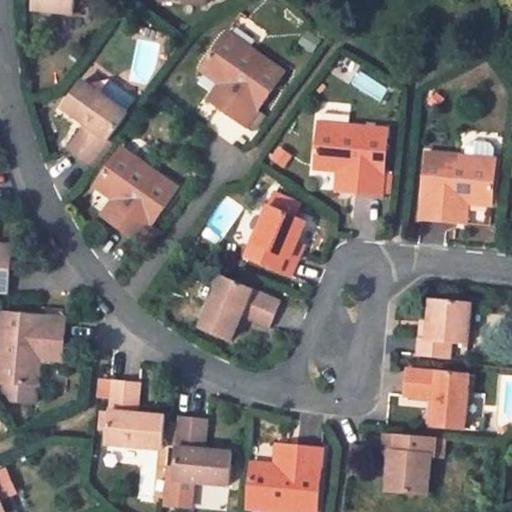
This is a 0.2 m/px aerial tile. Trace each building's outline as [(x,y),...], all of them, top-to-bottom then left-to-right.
[(35,0),(34,11),(74,15),(75,5),(75,0),(35,0)] [(285,73),(228,33),(202,69),(221,84),(229,90),(218,104),(248,126),(258,112),(285,73)] [(85,83),(65,111),(87,126),(81,134),(70,149),(91,165),(127,114),(85,83)] [(221,84),(211,98),(218,104),(229,90),(221,84)] [(65,111),(59,118),(81,134),(87,126),(65,111)] [(248,126),(254,131),(265,117),(258,112),(248,126)] [(388,130),(320,124),(315,170),(336,172),(345,173),(344,193),(383,195),(388,130)] [(152,228),(178,189),(121,148),(95,185),(114,199),(122,206),(111,222),(140,243),(142,242),(152,228)] [(495,161),(427,154),(420,221),(469,225),(470,205),(480,205),(491,206),(495,161)] [(336,172),(335,192),(344,193),(345,173),(336,172)] [(297,242),(305,223),(294,218),(300,205),(274,194),(269,207),(252,244),(255,245),(265,250),(262,257),(259,264),(292,277),(304,246),(297,242)] [(114,199),(102,216),(111,222),(122,206),(114,199)] [(469,225),(479,226),(480,205),(470,205),(469,225)] [(142,242),(148,247),(158,233),(152,228),(142,242)] [(255,245),(251,252),(262,257),(265,250),(255,245)] [(0,256),(10,257),(11,247),(0,246),(0,256)] [(0,292),(6,293),(10,257),(0,256),(0,292)] [(280,303),(223,278),(201,327),(231,340),(242,314),(248,317),(269,327),(280,303)] [(472,304),(431,300),(427,342),(419,341),(417,356),(450,358),(452,343),(468,344),(472,304)] [(46,318),(64,319),(64,313),(46,311),(46,318)] [(46,318),(0,313),(0,316),(0,385),(5,386),(4,395),(7,395),(12,404),(35,406),(37,389),(39,389),(41,364),(42,355),(65,357),(68,320),(64,319),(46,318)] [(231,340),(237,343),(248,317),(242,314),(231,340)] [(429,322),(421,321),(419,341),(427,342),(429,322)] [(41,364),(64,365),(65,357),(42,355),(41,364)] [(469,376),(408,369),(404,397),(424,399),(433,400),(430,426),(464,430),(469,376)] [(113,383),(98,381),(96,397),(111,398),(110,414),(101,413),(99,431),(108,432),(107,444),(161,449),(164,417),(137,415),(138,404),(139,385),(113,383)] [(424,399),(421,426),(430,426),(433,400),(424,399)] [(164,417),(165,408),(138,404),(137,415),(164,417)] [(207,421),(180,419),(180,425),(177,447),(175,481),(228,486),(232,453),(204,450),(205,440),(207,421)] [(177,447),(180,425),(169,424),(168,447),(177,447)] [(445,442),(384,435),(382,450),(390,451),(388,470),(386,490),(427,495),(431,457),(443,458),(445,442)] [(232,453),(232,443),(205,440),(204,450),(232,453)] [(286,446),(275,445),(274,466),(284,467),(286,446)] [(286,446),(284,467),(274,466),(251,463),(246,510),(268,511),(316,511),(323,450),(286,446)] [(158,460),(159,450),(110,448),(110,458),(158,460)] [(382,450),(381,470),(388,470),(390,451),(382,450)] [(0,511),(15,511),(12,511),(3,511),(0,503),(0,511)]
